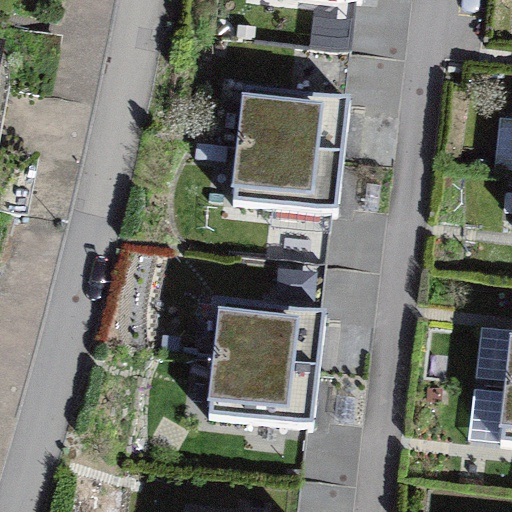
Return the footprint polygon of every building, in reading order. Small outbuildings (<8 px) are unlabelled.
[(55,36),(0,24),(0,55),(49,65),(55,36)] [(262,33),(252,63),(300,79),(310,49),(262,33)] [(0,85),(44,94),(49,65),(0,55),(0,85)] [(246,93),(240,150),(345,162),(351,105),(246,93)] [(31,157),(0,150),(0,180),(26,186),(31,157)] [(240,150),(233,207),(338,219),(345,162),(240,150)] [(0,211),(20,215),(26,186),(0,180),(0,211)] [(222,305),(215,363),(320,374),(326,317),(222,305)] [(215,363),(209,420),(314,431),(320,374),(215,363)] [(511,389),(507,389),(501,447),(511,447),(511,389)]
